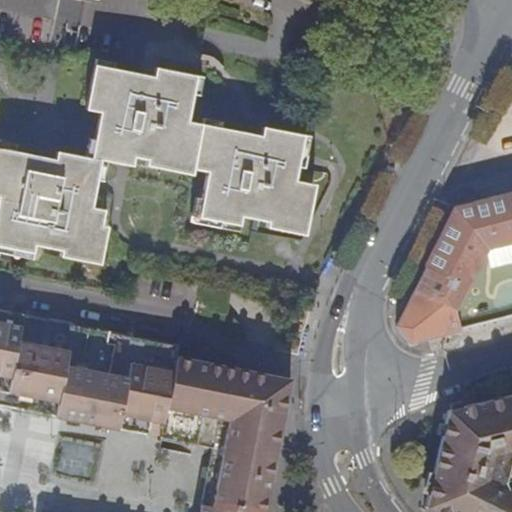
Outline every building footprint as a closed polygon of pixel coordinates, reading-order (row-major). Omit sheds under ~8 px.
[(262,127),(260,135),(258,147),(245,144),(248,133),(202,123),(188,120),(196,75),(155,67),(154,76),(152,87),(139,85),(141,73),(94,65),(86,109),(100,112),(97,126),(138,134),(133,157),(192,169),(206,172),(197,218),(239,226),(241,217),(253,219),(300,228),(308,183),(295,180),(298,164),(298,159),(299,153),(303,135),(262,127)] [(154,76),(141,73),(139,85),(152,87),(154,76)] [(131,166),(133,157),(138,134),(97,126),(96,132),(95,139),(113,142),(109,162),(125,165),(131,166)] [(253,134),(248,133),(245,144),(258,147),(260,135),(253,134)] [(101,160),(109,162),(113,142),(95,139),(90,158),(57,151),(55,159),(52,170),(40,168),(42,157),(0,147),(0,246),(32,253),(33,245),(94,257),(104,209),(91,207),(101,160)] [(47,158),(42,157),(40,168),(52,170),(55,159),(47,158)] [(478,273),(476,266),(474,253),(511,242),(511,195),(459,209),(400,327),(407,335),(413,343),(464,331),(459,310),(478,273)] [(511,242),(474,253),(476,266),(511,256),(511,242)] [(0,367),(11,312),(0,309),(0,367)] [(22,314),(11,312),(0,367),(0,405),(151,435),(153,422),(7,394),(18,334),(26,335),(28,325),(20,324),(22,314)] [(7,394),(153,422),(166,423),(179,356),(181,346),(22,314),(20,324),(28,325),(26,335),(18,334),(7,394)] [(220,364),(179,356),(166,423),(153,422),(151,435),(215,448),(204,505),(239,511),(266,511),(294,378),(290,377),(220,364)] [(511,511),(511,491),(508,490),(504,483),(511,454),(511,452),(511,394),(448,411),(425,508),(434,511),(511,511)]
